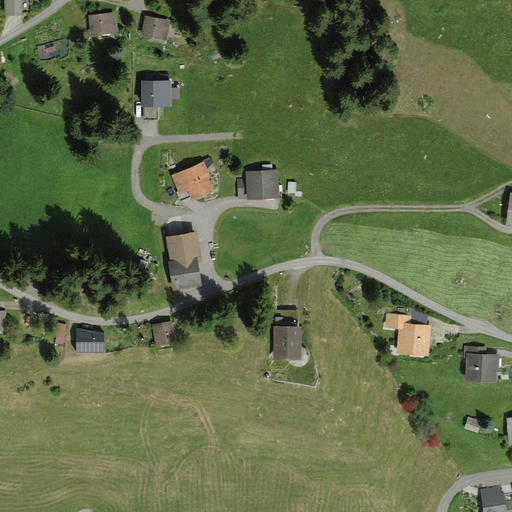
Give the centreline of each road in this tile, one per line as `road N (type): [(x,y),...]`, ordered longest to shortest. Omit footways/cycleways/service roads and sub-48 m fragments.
road 1 (unclassified): [(511,337),(362,267),(320,259),(146,317),(95,321),(41,306),(0,281)]
road 2 (track): [(320,259),(320,229),(339,213),(471,209),(511,189)]
road 3 (track): [(271,203),(220,206),(209,218),(212,290)]
road 4 (unknown): [(209,218),(150,205),(137,192),(140,140)]
